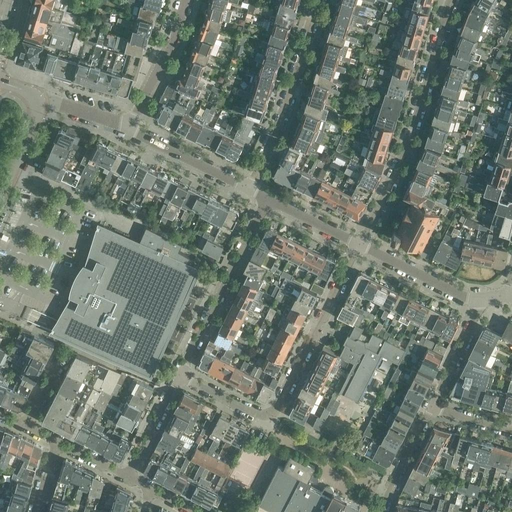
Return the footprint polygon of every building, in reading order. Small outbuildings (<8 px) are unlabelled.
[(32,8),(31,13),(31,14),(48,19),(54,21),(61,23),(78,27),(75,37),(74,40),(70,52),(81,55),(86,41),(87,40),(88,39),(93,22),(90,17),(83,15),(80,16),(64,11),(65,10),(67,0),(54,0),(52,6),(36,1),(36,2),(35,2),(34,1),(34,4),(32,8)] [(127,0),(127,2),(129,2),(132,3),(141,5),(157,10),(159,10),(161,5),(162,5),(163,2),(162,0),(127,0)] [(209,3),(209,4),(226,9),(228,1),(237,4),(238,0),(208,0),(208,1),(209,3)] [(279,5),(278,11),(293,16),(294,15),(295,15),(296,12),(295,11),(297,6),(281,1),(276,0),(275,0),(275,4),(279,5)] [(336,9),(336,10),(357,16),(359,10),(364,12),(366,7),(356,4),(342,0),(339,0),(338,4),(337,4),(336,7),(336,9)] [(384,2),(382,10),(386,11),(387,12),(391,1),(385,0),(384,0),(384,1),(384,2)] [(412,8),(428,13),(429,9),(431,9),(432,6),(431,4),(431,3),(421,0),(414,0),(413,4),(409,2),(407,7),(412,8)] [(476,0),(475,1),(490,9),(501,16),(503,12),(492,6),(495,0),(476,0)] [(473,7),(470,12),(489,21),(495,24),(497,21),(487,15),(490,9),(475,1),(475,2),(474,1),(471,6),(473,7)] [(132,3),(129,14),(137,16),(137,17),(138,17),(153,21),(154,21),(157,10),(141,5),(132,3)] [(250,3),(247,13),(252,15),(255,5),(250,3)] [(206,14),(206,15),(222,20),(223,20),(226,9),(209,4),(207,9),(206,10),(205,13),(206,14)] [(406,6),(402,17),(425,23),(426,19),(428,19),(428,16),(428,15),(428,13),(412,8),(407,7),(406,6)] [(333,19),(333,20),(349,25),(352,18),(361,21),(362,17),(357,16),(336,10),(335,14),(333,15),(333,17),(333,19)] [(270,15),(269,20),(271,20),(290,26),(292,22),(293,21),(294,19),(293,18),(293,16),(278,11),(276,17),(270,15)] [(465,23),(465,24),(480,29),(484,31),(485,31),(488,25),(494,28),(495,24),(489,21),(470,12),(467,18),(465,17),(464,22),(465,23)] [(254,15),(247,13),(243,22),(249,24),(251,25),(254,15)] [(28,25),(45,31),(50,32),(52,33),(74,40),(75,37),(78,27),(61,23),(54,21),(48,19),(31,14),(33,15),(32,17),(30,16),(28,25)] [(206,15),(203,26),(219,32),(222,20),(206,15)] [(118,18),(116,24),(134,28),(150,32),(150,33),(153,21),(138,17),(137,17),(136,22),(118,18)] [(402,17),(399,27),(405,29),(422,34),(423,30),(424,29),(425,26),(425,25),(425,23),(402,17)] [(270,23),(267,30),(271,32),(287,36),(289,35),(289,32),(289,31),(290,26),(271,20),(270,23)] [(330,29),(330,30),(346,35),(348,28),(364,33),(365,29),(349,25),(333,20),(332,24),(330,25),(329,27),(330,29)] [(112,23),(104,21),(102,28),(110,30),(112,23)] [(249,24),(243,22),(240,32),(246,34),(249,24)] [(461,33),(460,34),(482,42),(486,32),(484,31),(480,29),(465,24),(463,28),(462,28),(460,32),(461,33),(461,34),(461,33)] [(24,37),(36,41),(49,45),(60,48),(70,52),(74,40),(52,33),(50,32),(45,31),(28,25),(26,30),(24,36),(24,37)] [(219,32),(203,26),(203,27),(201,28),(199,31),(200,32),(199,37),(224,47),(227,48),(229,44),(216,39),(219,32)] [(134,28),(131,39),(144,43),(147,44),(150,32),(134,28)] [(399,29),(396,39),(402,41),(418,46),(420,45),(420,43),(420,41),(421,36),(422,34),(405,29),(405,31),(399,29)] [(327,39),(327,40),(343,45),(345,39),(349,40),(355,42),(356,38),(346,35),(330,30),(328,34),(327,35),(326,38),(327,39)] [(271,32),(268,42),(284,47),(285,42),(287,41),(287,39),(287,38),(287,36),(271,32)] [(380,35),(375,33),(371,43),(377,44),(380,35)] [(458,39),(456,44),(483,54),(485,50),(480,48),(482,42),(460,34),(459,34),(457,39),(458,39)] [(117,36),(114,48),(118,49),(130,52),(141,55),(144,43),(131,39),(117,36)] [(17,54),(16,57),(16,58),(17,59),(17,60),(37,67),(53,72),(56,60),(60,48),(49,45),(36,41),(24,37),(23,40),(19,53),(17,54)] [(224,47),(199,37),(197,42),(195,42),(194,45),(195,47),(210,53),(215,56),(218,49),(223,49),(224,47)] [(497,43),(494,47),(496,48),(499,49),(500,44),(502,39),(498,37),(497,39),(497,43)] [(79,62),(73,78),(74,79),(75,77),(76,79),(80,80),(82,79),(84,80),(84,82),(85,82),(90,64),(97,43),(87,40),(86,41),(81,55),(80,57),(79,60),(79,62)] [(262,51),(265,52),(281,57),(281,56),(282,55),(283,53),(282,51),(284,47),(268,42),(262,40),(261,45),(263,46),(262,51)] [(324,49),(323,51),(340,55),(343,45),(327,40),(325,44),(324,45),(323,48),(324,49)] [(401,45),(399,52),(415,57),(415,56),(417,55),(417,53),(417,51),(418,47),(418,46),(402,41),(401,45)] [(95,85),(96,84),(108,46),(97,43),(90,64),(85,82),(86,80),(88,81),(89,83),(93,84),(95,83),(94,85),(95,85)] [(455,52),(454,53),(470,58),(478,61),(481,54),(456,44),(457,44),(456,45),(454,51),(455,52)] [(114,48),(108,46),(96,84),(106,88),(112,70),(118,49),(114,48)] [(195,47),(190,58),(206,64),(210,53),(195,47)] [(60,48),(56,60),(53,72),(54,72),(54,71),(55,73),(59,74),(64,72),(68,59),(70,52),(60,48)] [(118,49),(112,70),(106,88),(106,89),(107,88),(109,88),(111,86),(112,87),(111,89),(112,90),(113,89),(115,91),(116,90),(117,92),(123,74),(130,52),(118,49)] [(398,56),(396,62),(412,67),(412,66),(413,65),(414,63),(413,61),(414,61),(415,57),(399,52),(390,49),(388,53),(398,56)] [(499,49),(493,59),(497,60),(499,61),(503,51),(503,50),(499,49)] [(321,59),(320,61),(337,66),(339,59),(354,63),(355,59),(340,55),(323,51),(322,55),(321,55),(320,58),(321,59)] [(364,62),(367,52),(362,51),(359,61),(364,62)] [(68,59),(64,72),(66,76),(70,78),(71,76),(73,76),(73,78),(79,62),(79,60),(80,57),(81,55),(70,52),(68,59)] [(123,74),(117,92),(120,93),(119,93),(125,95),(129,93),(133,80),(137,80),(143,56),(141,55),(130,52),(123,74)] [(254,60),(256,60),(262,62),(278,67),(279,63),(280,62),(281,59),(280,58),(281,57),(265,52),(263,57),(256,55),(254,60)] [(452,62),(451,63),(467,68),(469,62),(477,65),(478,61),(470,58),(454,53),(453,57),(451,58),(450,61),(452,62)] [(186,68),(202,75),(206,64),(190,58),(188,63),(187,63),(186,66),(186,68)] [(497,60),(493,59),(491,66),(491,68),(499,70),(502,62),(497,60)] [(262,62),(256,60),(254,65),(260,67),(259,73),(274,78),(275,76),(276,76),(277,73),(276,72),(278,67),(262,62)] [(318,70),(317,71),(333,78),(335,70),(344,72),(345,68),(337,66),(320,61),(319,65),(318,65),(317,68),(318,70)] [(381,68),(393,72),(409,77),(410,73),(411,72),(412,70),(411,68),(412,67),(396,62),(394,68),(390,67),(389,66),(382,64),(381,68)] [(448,68),(447,71),(448,72),(448,73),(464,79),(468,80),(471,70),(467,68),(451,63),(450,67),(448,68)] [(186,68),(182,79),(197,85),(202,75),(186,68)] [(391,77),(390,82),(405,87),(405,86),(407,86),(408,84),(407,82),(408,82),(409,77),(393,72),(381,68),(379,73),(391,77)] [(255,72),(248,69),(246,74),(251,75),(249,81),(256,83),(271,88),(272,87),(273,86),(274,84),(273,83),(273,82),(274,82),(275,78),(274,78),(259,73),(255,72)] [(489,75),(487,80),(493,82),(495,82),(498,72),(490,69),(489,75)] [(314,80),(314,81),(330,88),(331,83),(335,84),(336,83),(341,85),(342,82),(333,78),(317,71),(316,75),(314,76),(313,78),(314,80)] [(445,83),(445,84),(461,89),(464,79),(448,73),(447,78),(445,79),(444,81),(445,83)] [(366,86),(368,80),(360,77),(358,83),(366,86)] [(179,78),(175,87),(182,90),(193,95),(205,99),(209,90),(197,85),(182,79),(179,78)] [(486,86),(484,90),(487,91),(490,92),(493,82),(487,80),(486,84),(486,86)] [(311,90),(311,91),(327,98),(329,92),(338,96),(339,92),(330,88),(314,81),(313,85),(311,86),(310,89),(311,90)] [(382,87),(381,91),(385,93),(403,98),(404,94),(403,94),(404,93),(405,92),(406,90),(405,89),(405,87),(390,82),(388,89),(382,87)] [(271,89),(271,88),(256,83),(254,88),(242,85),(241,89),(252,93),(269,98),(270,95),(269,94),(270,93),(271,93),(272,90),(271,89)] [(168,85),(164,93),(160,101),(163,103),(157,116),(158,119),(166,123),(174,108),(173,108),(174,107),(182,90),(175,87),(169,84),(168,85)] [(442,89),(441,91),(442,93),(442,94),(458,99),(461,89),(445,84),(444,88),(442,89)] [(75,87),(70,100),(75,102),(80,89),(75,87)] [(174,108),(166,123),(172,126),(173,125),(176,127),(184,112),(192,97),(193,95),(182,90),(174,107),(173,108),(174,108)] [(384,96),(382,103),(400,108),(400,107),(401,106),(402,104),(401,103),(403,98),(402,98),(403,98),(385,93),(377,90),(376,94),(384,96)] [(331,105),(333,101),(327,98),(311,91),(310,95),(308,96),(307,99),(308,100),(307,102),(323,109),(325,103),(331,105)] [(209,101),(210,101),(214,103),(218,94),(213,92),(209,101)] [(252,93),(249,103),(265,108),(265,107),(266,107),(267,104),(266,103),(267,103),(269,98),(252,93)] [(439,99),(438,102),(439,103),(439,104),(455,109),(456,104),(466,108),(468,102),(458,99),(442,94),(441,98),(439,99)] [(192,97),(184,112),(176,127),(186,132),(194,117),(188,114),(190,109),(194,102),(193,102),(195,98),(192,97)] [(212,107),(214,103),(210,101),(205,112),(208,114),(212,107)] [(305,110),(304,112),(320,118),(322,112),(332,116),(333,112),(323,109),(307,102),(306,105),(305,106),(304,109),(305,110)] [(239,112),(244,114),(256,118),(262,119),(263,115),(263,114),(264,113),(265,111),(264,109),(265,108),(249,103),(247,109),(245,109),(233,105),(231,111),(238,113),(239,112)] [(369,106),(368,110),(375,112),(396,119),(398,114),(399,113),(400,111),(399,110),(400,108),(382,103),(380,110),(369,106)] [(436,114),(456,121),(458,114),(463,116),(465,112),(455,109),(439,104),(437,108),(436,110),(435,112),(436,114)] [(206,118),(196,138),(206,143),(215,127),(214,127),(213,128),(207,125),(215,108),(212,107),(208,114),(206,118)] [(505,113),(503,118),(511,121),(511,110),(504,108),(499,107),(498,110),(505,113)] [(479,111),(477,116),(476,121),(482,123),(485,113),(479,111)] [(301,122),(317,129),(320,118),(304,112),(303,116),(302,116),(301,119),(301,121),(301,122)] [(375,112),(372,123),(375,124),(393,129),(394,128),(395,125),(395,123),(396,119),(375,112)] [(186,132),(186,133),(196,138),(206,118),(196,113),(194,117),(186,132)] [(433,124),(453,131),(456,121),(436,114),(434,119),(433,120),(432,122),(433,124)] [(234,138),(226,153),(234,157),(237,156),(240,150),(244,152),(251,139),(247,137),(252,127),(255,120),(244,116),(242,122),(235,135),(234,137),(234,138)] [(498,121),(496,127),(511,132),(511,121),(503,118),(498,117),(497,121),(498,121)] [(226,129),(216,147),(220,149),(220,150),(226,153),(234,138),(234,137),(228,134),(234,121),(230,119),(229,123),(226,129)] [(474,127),(473,131),(477,132),(479,133),(482,123),(476,121),(474,127)] [(297,131),(296,133),(317,141),(320,134),(316,133),(318,129),(317,129),(301,122),(299,125),(299,126),(297,127),(296,130),(297,131)] [(375,124),(372,134),(389,140),(391,136),(392,135),(393,132),(392,131),(393,129),(375,124)] [(430,130),(429,132),(430,134),(445,139),(447,134),(452,135),(453,131),(433,124),(431,129),(430,130)] [(58,131),(55,139),(56,139),(70,146),(72,146),(85,152),(87,150),(77,145),(80,137),(75,135),(78,130),(71,128),(69,127),(68,128),(67,129),(66,131),(62,129),(58,131)] [(215,127),(206,143),(212,146),(213,145),(216,147),(226,129),(221,127),(220,130),(215,127)] [(497,132),(495,138),(511,143),(511,132),(496,127),(495,127),(494,131),(497,132)] [(371,138),(368,145),(386,150),(387,149),(388,146),(388,145),(389,140),(372,134),(368,133),(364,132),(363,135),(371,138)] [(293,139),(291,143),(295,145),(301,147),(300,150),(303,152),(309,155),(316,158),(317,158),(318,154),(316,153),(320,143),(317,141),(296,133),(294,134),(293,137),(294,139),(293,139)] [(427,144),(427,145),(432,146),(432,147),(442,150),(445,139),(430,134),(428,139),(427,140),(426,142),(427,144)] [(511,143),(495,138),(492,148),(496,149),(511,154),(511,143)] [(72,146),(70,146),(56,139),(55,140),(54,141),(53,143),(53,145),(51,149),(67,156),(72,146)] [(85,165),(84,169),(81,174),(75,185),(86,191),(89,185),(99,163),(108,146),(98,141),(94,147),(89,157),(85,165)] [(361,143),(360,147),(364,149),(363,154),(365,155),(384,161),(385,157),(384,155),(386,150),(368,145),(361,143)] [(466,151),(468,146),(463,145),(461,144),(456,159),(462,162),(463,161),(466,151)] [(94,147),(89,145),(87,150),(85,152),(81,162),(85,165),(89,157),(94,147)] [(289,145),(285,153),(296,159),(300,150),(293,146),(292,147),(289,145)] [(108,146),(99,163),(106,167),(103,172),(107,174),(109,168),(118,152),(114,150),(114,149),(108,146)] [(422,156),(421,156),(437,163),(440,157),(446,160),(447,155),(425,146),(423,151),(421,152),(420,154),(422,156)] [(51,149),(49,154),(48,155),(47,157),(47,159),(68,168),(72,158),(67,156),(51,149)] [(493,160),(495,160),(511,166),(511,165),(511,164),(511,154),(496,149),(493,160)] [(349,174),(359,180),(375,188),(382,173),(366,165),(364,164),(352,158),(341,152),(337,150),(330,164),(349,174)] [(118,152),(109,168),(107,174),(104,178),(109,181),(114,171),(120,173),(128,156),(122,153),(121,154),(118,152)] [(296,159),(285,153),(284,155),(285,155),(285,157),(284,157),(282,159),(283,161),(282,162),(291,167),(294,160),(295,160),(296,159)] [(352,158),(364,164),(366,165),(382,173),(382,172),(385,164),(384,162),(384,161),(369,157),(367,156),(365,155),(363,154),(361,153),(359,157),(354,155),(352,158)] [(128,156),(120,173),(115,183),(121,186),(116,195),(120,197),(130,177),(138,161),(128,156)] [(417,166),(433,173),(435,168),(457,178),(459,172),(452,169),(437,163),(421,156),(419,161),(417,162),(416,164),(417,166)] [(298,176),(293,185),(295,186),(295,188),(298,189),(299,188),(303,190),(312,174),(319,159),(317,158),(316,158),(311,169),(309,169),(307,172),(301,169),(300,171),(298,176)] [(494,165),(492,171),(508,176),(508,175),(509,175),(510,171),(510,170),(511,166),(495,160),(493,160),(487,158),(485,162),(494,165)] [(75,185),(81,174),(68,168),(47,159),(46,159),(41,170),(43,170),(41,173),(59,181),(61,178),(75,185)] [(138,161),(130,177),(120,197),(116,206),(126,211),(128,208),(140,183),(141,182),(149,166),(138,161)] [(291,167),(282,162),(280,167),(278,167),(275,175),(276,178),(283,181),(283,180),(284,181),(285,182),(287,184),(289,183),(293,185),(298,176),(300,171),(292,167),(291,167)] [(149,166),(141,182),(140,183),(128,208),(126,211),(136,216),(148,192),(150,188),(158,172),(155,171),(155,170),(149,166)] [(412,174),(413,176),(433,185),(435,180),(442,183),(444,178),(433,173),(417,166),(415,172),(413,172),(412,174)] [(488,180),(489,180),(497,183),(497,182),(505,185),(506,185),(507,181),(506,180),(508,176),(492,171),(484,168),(483,172),(487,174),(485,179),(488,180)] [(312,174),(303,190),(305,191),(305,193),(308,194),(309,193),(314,195),(313,196),(314,196),(322,180),(326,171),(321,169),(317,177),(312,174)] [(322,180),(314,196),(315,196),(319,198),(319,200),(321,201),(323,200),(324,201),(332,185),(325,181),(330,173),(326,171),(322,180)] [(158,172),(150,188),(148,192),(152,194),(154,190),(161,194),(161,193),(168,177),(167,175),(165,174),(163,175),(158,172)] [(213,183),(214,175),(202,173),(201,182),(213,183)] [(356,186),(359,180),(349,174),(346,181),(352,184),(356,186)] [(460,174),(456,184),(464,186),(467,176),(460,174)] [(428,196),(433,185),(413,176),(410,181),(408,182),(407,184),(408,186),(416,189),(428,196)] [(168,177),(161,193),(166,195),(164,201),(158,213),(162,215),(171,198),(178,182),(174,180),(173,178),(171,177),(170,178),(168,177)] [(336,177),(332,185),(324,201),(329,203),(329,204),(331,206),(333,205),(334,205),(342,189),(336,186),(340,179),(336,177)] [(222,179),(218,189),(247,201),(252,191),(222,179)] [(356,186),(343,211),(359,219),(367,202),(375,188),(359,180),(356,186)] [(477,191),(484,193),(498,197),(502,196),(500,195),(501,191),(503,192),(503,191),(504,190),(505,187),(505,186),(505,185),(497,182),(497,183),(489,180),(488,180),(486,186),(478,184),(477,185),(466,182),(465,187),(477,191)] [(178,182),(171,198),(181,203),(189,186),(183,183),(182,184),(178,182)] [(89,185),(86,191),(96,196),(97,192),(99,190),(89,185)] [(189,186),(181,203),(185,204),(183,208),(185,209),(181,218),(185,220),(190,211),(191,208),(192,207),(200,191),(189,186)] [(408,186),(404,197),(412,201),(439,214),(441,211),(444,213),(445,212),(447,208),(443,206),(444,204),(435,200),(428,196),(416,189),(408,186)] [(342,189),(334,205),(335,206),(335,208),(338,209),(339,208),(340,208),(339,209),(343,211),(354,189),(351,188),(348,193),(342,189)] [(192,207),(202,212),(210,196),(200,191),(192,207)] [(438,195),(436,199),(438,200),(445,204),(446,201),(447,200),(438,195)] [(216,200),(210,196),(202,212),(201,214),(211,219),(219,202),(216,200)] [(484,200),(482,206),(483,206),(495,210),(505,213),(511,215),(511,198),(509,198),(502,196),(498,197),(499,198),(497,204),(484,200)] [(439,214),(412,201),(410,206),(407,205),(401,218),(403,220),(397,231),(395,230),(391,237),(392,237),(392,238),(393,239),(393,238),(397,239),(396,240),(397,241),(397,240),(398,240),(399,239),(404,242),(403,243),(404,242),(412,246),(411,247),(412,247),(412,246),(422,251),(427,240),(428,240),(428,239),(427,239),(430,233),(431,234),(432,233),(431,232),(433,227),(434,227),(435,226),(434,226),(436,221),(437,221),(438,220),(437,220),(439,214)] [(219,202),(211,219),(221,224),(222,222),(230,206),(224,203),(223,204),(219,202)] [(230,206),(222,222),(221,224),(215,237),(213,241),(219,244),(221,240),(218,238),(223,229),(229,233),(232,227),(233,227),(239,214),(238,211),(230,206)] [(492,218),(490,226),(500,230),(499,232),(504,233),(505,234),(509,235),(509,233),(511,232),(511,230),(510,229),(511,222),(511,215),(505,213),(495,210),(494,214),(488,212),(486,216),(492,218)] [(190,211),(185,220),(189,222),(193,213),(190,211)] [(464,223),(463,223),(470,227),(474,221),(466,217),(464,223)] [(479,223),(474,221),(470,227),(478,229),(479,223)] [(67,323),(62,334),(64,335),(64,336),(64,337),(98,352),(111,357),(150,375),(151,375),(156,365),(161,353),(174,323),(176,319),(190,287),(190,286),(192,283),(194,277),(198,268),(187,263),(190,257),(179,251),(182,244),(147,226),(140,242),(139,242),(135,240),(103,226),(99,225),(87,265),(85,272),(89,274),(88,278),(84,287),(82,290),(77,289),(74,295),(81,298),(71,320),(68,319),(67,323)] [(178,237),(183,239),(187,229),(183,227),(178,237)] [(267,228),(259,243),(255,249),(251,258),(261,264),(266,255),(268,251),(270,248),(278,232),(278,231),(270,227),(267,228)] [(438,249),(434,255),(435,255),(436,256),(436,257),(438,259),(440,258),(444,260),(452,244),(457,236),(460,230),(454,228),(451,233),(453,234),(450,239),(445,236),(443,239),(442,238),(437,249),(438,249)] [(202,236),(207,238),(208,238),(213,241),(215,237),(205,232),(204,232),(202,236)] [(278,232),(270,248),(268,251),(278,255),(279,252),(287,236),(286,236),(285,234),(284,233),(282,234),(278,232)] [(485,243),(481,261),(492,264),(496,246),(490,244),(492,233),(488,232),(485,243)] [(499,232),(496,246),(492,264),(501,266),(503,264),(507,249),(504,248),(504,247),(501,247),(504,233),(499,232)] [(464,239),(460,257),(471,259),(475,241),(469,240),(470,236),(466,234),(465,237),(464,239)] [(287,236),(279,252),(278,255),(288,260),(289,257),(297,241),(293,239),(292,237),(290,236),(288,237),(287,236)] [(457,236),(444,260),(445,261),(446,263),(449,264),(450,263),(456,266),(460,257),(464,239),(457,236)] [(475,241),(471,259),(481,261),(485,243),(479,242),(480,238),(476,237),(475,241)] [(207,238),(202,249),(218,256),(223,246),(219,244),(213,241),(208,238),(207,238)] [(297,241),(289,257),(288,260),(298,265),(299,263),(307,246),(306,246),(306,244),(303,243),(302,244),(297,241)] [(307,246),(299,263),(298,265),(307,270),(309,267),(317,251),(313,249),(312,247),(310,246),(308,247),(307,246)] [(317,251),(309,267),(307,270),(317,275),(327,256),(326,256),(325,254),(323,253),(321,254),(317,251)] [(317,275),(312,285),(310,289),(321,294),(324,288),(321,286),(322,286),(318,284),(320,281),(319,281),(321,277),(322,275),(325,277),(326,277),(328,278),(336,263),(335,259),(327,255),(327,256),(317,275)] [(245,270),(249,271),(261,277),(266,266),(265,266),(261,264),(251,258),(245,270)] [(270,270),(281,275),(282,271),(278,269),(273,266),(272,266),(270,270)] [(249,271),(244,281),(258,288),(263,278),(261,277),(249,271)] [(352,289),(349,293),(344,304),(353,309),(355,305),(361,294),(370,276),(362,272),(358,273),(351,288),(352,289)] [(281,275),(276,285),(280,287),(285,277),(284,277),(281,275)] [(291,280),(300,284),(302,280),(293,275),(291,280)] [(370,277),(370,276),(361,294),(360,296),(363,298),(365,294),(371,297),(379,282),(378,281),(377,280),(375,279),(374,279),(370,277)] [(315,306),(321,294),(310,289),(303,285),(302,286),(285,277),(280,287),(280,288),(297,297),(311,304),(315,306)] [(300,284),(303,285),(310,289),(312,285),(303,280),(302,280),(300,284)] [(244,281),(239,291),(254,299),(258,301),(260,296),(256,294),(259,288),(258,288),(244,281)] [(379,282),(371,297),(382,302),(389,287),(388,286),(387,285),(385,284),(384,284),(379,282)] [(280,287),(276,285),(271,295),(275,297),(280,288),(280,287)] [(382,302),(379,307),(384,309),(381,317),(382,317),(385,319),(389,312),(399,292),(394,289),(394,288),(392,287),(391,287),(389,287),(382,302)] [(285,291),(280,289),(275,298),(280,300),(285,291)] [(239,291),(234,301),(249,308),(251,303),(261,308),(263,304),(258,301),(254,299),(239,291)] [(409,296),(399,291),(399,292),(389,312),(395,315),(391,323),(395,326),(398,319),(398,317),(399,318),(409,296)] [(398,317),(398,319),(408,324),(410,321),(419,302),(414,299),(414,298),(409,296),(399,318),(398,317)] [(297,297),(292,306),(306,314),(311,304),(297,297)] [(234,301),(229,311),(244,318),(257,325),(260,327),(262,322),(246,314),(249,308),(234,301)] [(419,302),(410,321),(420,326),(429,307),(424,304),(424,303),(422,302),(421,303),(419,302)] [(338,316),(339,316),(355,324),(358,325),(364,314),(363,314),(353,309),(344,304),(343,306),(341,307),(340,309),(341,310),(338,316)] [(355,305),(353,309),(363,314),(365,310),(355,305)] [(291,306),(287,316),(301,323),(306,314),(292,306),(292,307),(291,306)] [(429,307),(420,326),(429,331),(430,331),(439,312),(434,309),(434,308),(432,307),(431,307),(429,307)] [(270,308),(265,317),(271,320),(275,311),(270,308)] [(375,315),(365,310),(363,314),(364,314),(373,319),(375,315)] [(229,311),(224,320),(239,328),(244,318),(229,311)] [(441,313),(439,312),(430,331),(440,335),(440,334),(441,332),(449,316),(449,317),(444,314),(444,313),(442,312),(441,313)] [(278,324),(282,326),(296,333),(301,323),(287,316),(283,314),(278,324)] [(451,339),(459,323),(458,320),(449,316),(441,332),(440,334),(451,339)] [(239,328),(224,320),(219,330),(234,337),(234,338),(239,328)] [(511,321),(509,320),(502,335),(501,336),(503,337),(511,341),(511,321)] [(378,335),(383,324),(378,322),(373,333),(378,335)] [(342,350),(339,355),(343,357),(345,358),(349,360),(354,363),(352,367),(344,382),(342,385),(339,391),(339,392),(340,392),(344,394),(345,394),(359,401),(382,355),(384,356),(397,362),(398,363),(399,363),(401,358),(406,349),(398,345),(387,340),(378,335),(373,333),(369,341),(367,340),(365,341),(358,337),(363,328),(358,325),(355,324),(352,329),(351,329),(348,334),(347,336),(346,335),(343,342),(344,342),(343,343),(340,349),(342,350)] [(269,332),(277,336),(291,343),(296,333),(282,326),(279,332),(271,328),(269,332)] [(483,328),(479,336),(495,343),(498,337),(502,339),(503,337),(501,336),(502,335),(486,327),(483,328)] [(18,336),(31,342),(35,344),(51,351),(55,343),(31,333),(22,328),(21,331),(18,336)] [(381,329),(378,335),(387,340),(390,333),(381,329)] [(219,330),(214,340),(214,341),(217,343),(227,348),(230,349),(235,351),(238,353),(240,349),(235,345),(231,343),(234,337),(219,330)] [(275,340),(272,346),(286,353),(291,343),(277,336),(269,332),(267,336),(275,340)] [(403,335),(398,345),(406,349),(423,357),(428,347),(423,344),(419,342),(413,339),(409,337),(403,335)] [(479,336),(474,346),(490,353),(495,343),(479,336)] [(208,344),(204,350),(201,357),(202,358),(199,363),(201,366),(208,369),(215,356),(210,353),(212,348),(214,348),(217,343),(214,341),(214,340),(210,338),(210,339),(208,343),(207,343),(208,344)] [(426,338),(423,344),(428,347),(433,349),(436,343),(426,338)] [(31,342),(27,350),(46,359),(51,351),(35,344),(31,342)] [(445,351),(446,348),(436,343),(433,349),(443,354),(445,351)] [(19,346),(15,344),(11,351),(15,353),(19,346)] [(272,346),(269,351),(261,347),(259,351),(267,355),(269,356),(281,362),(286,353),(272,346)] [(474,346),(469,356),(484,364),(490,353),(474,346)] [(318,356),(317,357),(333,364),(338,354),(323,347),(320,351),(319,352),(317,354),(318,356)] [(428,347),(423,357),(438,365),(443,354),(433,349),(428,347)] [(0,362),(3,364),(9,352),(0,348),(0,362)] [(29,355),(27,358),(43,366),(46,359),(27,350),(23,348),(21,351),(29,355)] [(215,356),(208,369),(217,374),(230,349),(227,348),(223,355),(222,354),(220,358),(215,355),(215,356)] [(230,349),(217,374),(227,379),(234,365),(229,362),(235,351),(230,349)] [(410,351),(406,349),(401,358),(406,360),(410,351)] [(109,368),(76,353),(67,372),(83,380),(100,388),(109,368)] [(246,357),(262,365),(273,371),(276,373),(276,372),(281,363),(269,356),(267,355),(265,359),(259,356),(259,358),(253,355),(252,357),(248,355),(246,357)] [(415,365),(419,367),(433,374),(438,365),(423,357),(420,356),(415,365)] [(469,356),(450,394),(453,398),(458,399),(462,397),(481,403),(486,387),(485,386),(489,374),(491,368),(484,364),(469,356)] [(313,365),(313,366),(328,374),(333,377),(338,367),(333,364),(317,357),(316,360),(314,361),(313,364),(313,365)] [(14,362),(23,366),(39,374),(43,366),(27,358),(25,362),(21,360),(20,360),(16,358),(14,362)] [(345,358),(344,360),(348,362),(346,364),(352,367),(354,363),(349,360),(345,358)] [(406,360),(401,358),(397,367),(401,370),(406,360)] [(234,365),(227,379),(237,384),(244,370),(248,362),(243,360),(239,367),(234,365)] [(16,369),(21,371),(19,374),(24,377),(34,382),(39,374),(23,366),(14,362),(12,366),(16,368),(16,369)] [(241,389),(243,388),(246,390),(254,375),(257,368),(254,366),(250,373),(244,370),(237,384),(238,385),(238,387),(241,389)] [(308,375),(308,376),(324,383),(328,374),(313,366),(311,370),(309,371),(308,373),(308,375)] [(254,375),(246,390),(257,395),(264,381),(264,380),(259,378),(263,369),(258,367),(257,368),(254,375)] [(401,370),(397,367),(392,377),(396,379),(401,370)] [(413,370),(411,374),(429,383),(433,374),(419,367),(417,372),(413,370)] [(121,373),(109,368),(100,388),(103,389),(111,393),(112,393),(117,383),(121,373)] [(264,381),(257,395),(264,399),(267,398),(270,393),(271,393),(277,381),(278,380),(277,380),(280,375),(280,376),(280,375),(280,374),(276,372),(276,373),(273,371),(271,377),(272,378),(269,384),(264,381)] [(67,372),(64,379),(79,387),(83,380),(67,372)] [(126,376),(121,373),(117,383),(121,385),(123,382),(126,376)] [(412,381),(410,386),(424,393),(429,383),(411,374),(409,379),(412,381)] [(486,387),(481,403),(491,406),(496,390),(490,388),(491,383),(494,376),(489,374),(485,386),(486,387)] [(304,384),(303,385),(319,393),(324,383),(308,376),(306,380),(304,380),(303,383),(304,384)] [(511,411),(511,376),(507,392),(502,408),(511,411)] [(24,377),(20,386),(11,406),(19,409),(21,408),(34,382),(24,377)] [(396,379),(392,377),(387,386),(392,389),(396,379)] [(79,387),(64,379),(59,388),(75,396),(79,387)] [(134,386),(132,390),(148,398),(153,387),(135,379),(133,385),(134,386)] [(75,396),(92,404),(94,406),(103,389),(100,388),(83,380),(79,387),(75,396)] [(377,391),(381,383),(376,380),(372,388),(377,391)] [(121,385),(117,383),(112,393),(116,395),(121,385)] [(7,387),(1,402),(11,406),(20,386),(15,384),(13,389),(7,387)] [(299,394),(298,394),(314,402),(319,393),(303,385),(301,389),(300,390),(298,392),(299,394)] [(392,389),(387,386),(383,396),(387,398),(392,389)] [(409,386),(405,395),(419,402),(424,393),(410,386),(409,386)] [(59,388),(43,420),(75,436),(82,422),(91,405),(92,404),(75,396),(59,388)] [(110,396),(111,393),(103,389),(94,406),(98,409),(97,412),(99,413),(101,414),(107,402),(110,396)] [(339,391),(336,389),(335,389),(330,399),(334,401),(339,391)] [(125,395),(123,398),(143,408),(148,398),(132,390),(129,397),(125,395)] [(496,390),(491,406),(502,409),(502,408),(507,392),(507,393),(496,390)] [(403,399),(400,404),(415,412),(419,402),(405,395),(399,392),(397,396),(403,399)] [(184,393),(179,402),(199,412),(201,408),(202,408),(205,402),(187,393),(184,393)] [(294,403),(294,404),(309,412),(314,402),(298,394),(296,398),(295,399),(294,402),(294,403)] [(387,398),(383,396),(378,405),(382,408),(387,398)] [(123,398),(118,408),(122,409),(138,417),(143,408),(123,398)] [(334,401),(330,399),(325,408),(329,410),(334,401)] [(340,402),(337,401),(336,400),(329,413),(334,415),(335,413),(340,402)] [(116,421),(117,420),(122,409),(118,408),(107,402),(101,414),(109,418),(116,421)] [(200,412),(199,412),(179,402),(175,410),(190,418),(196,421),(200,412)] [(309,412),(294,404),(292,408),(290,408),(289,411),(290,414),(304,422),(309,412)] [(400,404),(395,414),(410,421),(415,412),(400,404)] [(211,418),(217,408),(211,405),(205,415),(207,416),(211,418)] [(382,408),(378,405),(373,415),(378,417),(382,408)] [(325,420),(329,410),(325,408),(320,417),(325,420)] [(117,420),(130,426),(133,427),(138,417),(122,409),(117,420)] [(82,422),(75,436),(85,441),(92,427),(95,422),(97,417),(99,413),(97,412),(94,410),(87,424),(82,422)] [(190,418),(175,410),(171,418),(191,429),(194,425),(187,422),(190,418)] [(391,412),(386,422),(390,424),(405,431),(410,421),(395,414),(391,412)] [(220,415),(213,429),(211,433),(209,436),(214,439),(209,448),(214,451),(221,438),(230,420),(226,418),(227,417),(221,414),(221,415),(220,415)] [(203,425),(204,425),(207,427),(212,418),(211,418),(207,416),(203,425)] [(318,416),(313,426),(320,430),(322,426),(325,420),(320,417),(318,416)] [(171,418),(166,426),(181,434),(183,430),(189,433),(191,429),(171,418)] [(236,423),(236,421),(231,419),(230,420),(221,438),(227,441),(220,454),(224,456),(225,454),(230,443),(239,425),(236,423)] [(95,422),(92,427),(85,441),(94,446),(102,432),(104,426),(95,422)] [(249,430),(245,428),(246,427),(241,424),(240,425),(239,425),(230,443),(237,446),(234,451),(234,450),(231,454),(230,456),(225,454),(224,456),(233,461),(239,449),(249,430)] [(368,424),(363,434),(370,437),(372,432),(369,431),(372,426),(368,424)] [(390,424),(386,433),(400,440),(405,431),(390,424)] [(166,426),(162,434),(188,447),(190,443),(179,438),(181,434),(166,426)] [(434,426),(429,435),(443,443),(445,443),(447,438),(452,440),(452,439),(454,433),(438,428),(434,426)] [(5,429),(0,445),(0,447),(3,449),(1,457),(0,457),(0,466),(1,467),(7,450),(14,433),(5,429)] [(102,432),(94,446),(103,451),(113,431),(109,429),(108,431),(107,430),(106,434),(102,432)] [(113,431),(103,451),(112,455),(119,441),(122,436),(113,431)] [(14,433),(7,450),(1,467),(5,469),(12,452),(16,453),(22,436),(14,433)] [(386,433),(381,442),(395,450),(400,440),(386,433)] [(456,449),(455,451),(452,463),(457,464),(460,453),(466,454),(471,438),(454,433),(452,439),(452,440),(457,443),(456,449)] [(162,434),(158,443),(160,445),(167,448),(173,451),(175,446),(185,452),(188,447),(162,434)] [(356,448),(373,457),(386,464),(389,462),(395,450),(381,442),(370,437),(363,434),(357,446),(356,448)] [(429,435),(424,445),(439,453),(447,457),(452,459),(453,456),(441,450),(444,444),(445,443),(443,443),(429,435)] [(22,436),(16,453),(21,456),(27,439),(22,436)] [(119,441),(112,455),(120,459),(123,458),(132,441),(122,436),(119,441)] [(471,438),(466,454),(463,463),(466,464),(467,461),(475,464),(482,441),(471,438)] [(27,439),(21,456),(26,458),(17,475),(21,477),(29,461),(29,460),(35,443),(27,439)] [(452,440),(449,446),(456,449),(457,443),(452,440)] [(475,464),(473,469),(478,470),(480,465),(485,466),(487,461),(492,445),(492,444),(491,444),(491,442),(487,441),(486,442),(482,441),(475,464)] [(35,443),(29,460),(29,461),(29,462),(21,477),(32,482),(34,477),(28,475),(31,468),(36,470),(38,465),(43,447),(35,443)] [(145,472),(153,476),(160,462),(165,451),(167,448),(160,445),(158,444),(144,469),(145,472)] [(424,445),(420,455),(434,462),(439,453),(424,445)] [(502,448),(492,445),(487,461),(485,466),(483,473),(487,474),(489,468),(490,468),(492,463),(497,464),(502,448)] [(210,469),(221,475),(225,477),(231,465),(207,453),(197,447),(191,460),(200,464),(205,467),(210,469)] [(209,448),(207,453),(231,465),(233,461),(224,456),(220,454),(214,451),(209,448)] [(511,450),(502,448),(497,464),(496,470),(494,476),(498,477),(500,471),(501,471),(503,466),(508,467),(511,452),(511,450)] [(165,451),(160,462),(153,476),(162,481),(170,466),(164,463),(169,453),(165,451)] [(312,472),(315,467),(290,454),(283,468),(279,465),(276,470),(259,503),(275,511),(357,511),(360,508),(333,494),(333,493),(333,492),(333,490),(332,488),(331,487),(329,486),(327,486),(326,487),(325,488),(324,489),(322,492),(309,486),(313,479),(315,480),(316,480),(317,480),(318,479),(319,477),(318,476),(317,474),(312,472)] [(420,455),(415,464),(429,472),(439,476),(441,473),(431,469),(434,462),(420,455)] [(179,471),(172,486),(181,490),(188,476),(183,473),(190,459),(186,457),(183,463),(180,470),(179,471)] [(449,470),(452,459),(447,457),(444,467),(449,470)] [(64,460),(59,478),(53,496),(65,499),(68,486),(70,482),(75,463),(66,459),(64,460)] [(170,466),(162,481),(172,486),(180,470),(183,463),(179,461),(175,469),(170,466)] [(75,463),(70,482),(68,486),(72,487),(73,483),(80,485),(85,468),(75,463)] [(188,476),(181,490),(191,495),(198,481),(205,467),(200,464),(193,478),(188,476)] [(415,464),(410,474),(421,480),(424,481),(425,481),(428,475),(437,480),(439,476),(429,472),(415,464)] [(198,481),(191,495),(201,501),(208,486),(210,482),(205,479),(210,469),(205,467),(198,481)] [(80,485),(79,487),(75,502),(79,503),(84,488),(89,490),(94,473),(85,468),(80,485)] [(14,484),(12,490),(29,495),(32,484),(32,482),(21,477),(17,475),(13,473),(10,483),(14,484)] [(89,490),(89,491),(85,505),(86,506),(91,507),(96,509),(100,495),(103,485),(105,479),(94,473),(89,490)] [(410,474),(404,487),(406,489),(415,493),(414,495),(418,497),(421,498),(424,492),(417,489),(421,480),(410,474)] [(216,493),(217,491),(218,489),(219,489),(225,477),(221,475),(214,489),(208,486),(201,501),(210,506),(217,493),(216,493)] [(116,490),(115,495),(129,499),(131,498),(132,495),(131,493),(131,492),(105,479),(103,485),(110,487),(109,488),(116,490)] [(456,485),(455,490),(466,493),(467,488),(456,485)] [(6,499),(9,500),(26,505),(29,495),(12,490),(11,496),(7,495),(6,499)] [(217,493),(210,506),(216,509),(217,508),(216,507),(222,496),(217,493)] [(108,502),(112,504),(126,508),(126,507),(129,507),(130,504),(128,502),(129,499),(115,495),(110,494),(108,502)] [(365,497),(360,495),(357,501),(362,504),(365,497)] [(70,501),(53,496),(50,506),(67,511),(70,501)] [(399,496),(394,511),(405,511),(409,499),(407,498),(401,497),(399,496)] [(429,509),(428,511),(440,511),(443,499),(439,498),(435,510),(429,509)] [(23,511),(26,505),(9,500),(6,499),(3,510),(6,511),(11,511),(23,511)] [(409,499),(405,511),(416,511),(417,508),(412,506),(414,500),(409,499)] [(419,501),(417,508),(416,511),(428,511),(429,509),(430,504),(419,501)] [(111,508),(110,511),(126,511),(126,510),(126,508),(112,504),(108,502),(106,502),(105,506),(111,508)] [(441,511),(440,511),(451,511),(454,503),(449,502),(446,511),(441,511)]
